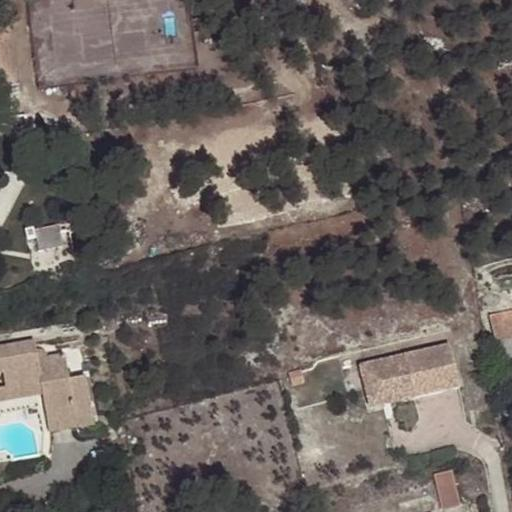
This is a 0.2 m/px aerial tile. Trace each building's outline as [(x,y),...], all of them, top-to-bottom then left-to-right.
[(39,248),(67,248),(67,227),(40,226),(39,248)] [(33,231),(24,233),(27,241),(36,241),(33,231)] [(499,339),(511,335),(511,309),(493,315),(499,339)] [(0,374),(5,373),(7,382),(10,392),(44,384),(46,393),(52,423),(81,417),(97,414),(88,373),(71,377),(65,350),(46,355),(46,351),(45,349),(43,348),(40,347),(38,347),(36,349),(34,339),(0,346),(0,374)] [(414,398),(460,387),(449,345),(360,365),(368,398),(412,388),(414,398)] [(0,383),(0,402),(12,400),(10,392),(7,382),(0,383)] [(10,392),(12,400),(46,393),(44,384),(10,392)] [(371,408),(414,398),(412,388),(368,398),(371,408)] [(82,425),(81,417),(52,423),(54,431),(82,425)] [(451,471),(433,476),(440,510),(459,506),(451,471)]
